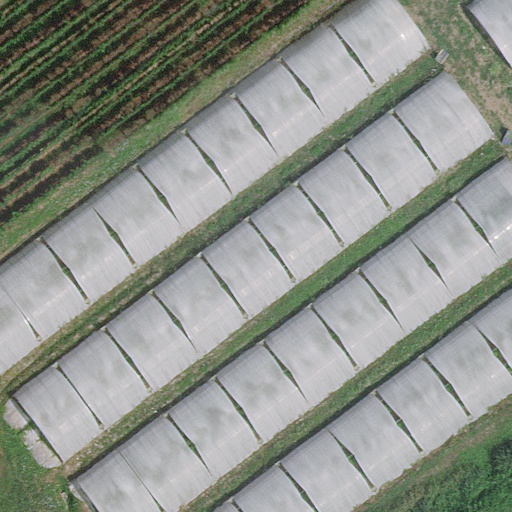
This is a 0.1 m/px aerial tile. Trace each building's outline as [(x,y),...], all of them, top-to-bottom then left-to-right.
[(0,383),(424,62),(376,0),(348,0),(0,264),(0,383)] [(511,80),(511,0),(476,0),(458,14),(509,83),(511,80)] [(438,82),(15,400),(68,470),(491,152),(438,82)] [(191,511),(511,270),(511,183),(501,169),(79,487),(97,511),(191,511)] [(346,511),(511,388),(511,291),(217,511),(346,511)]
